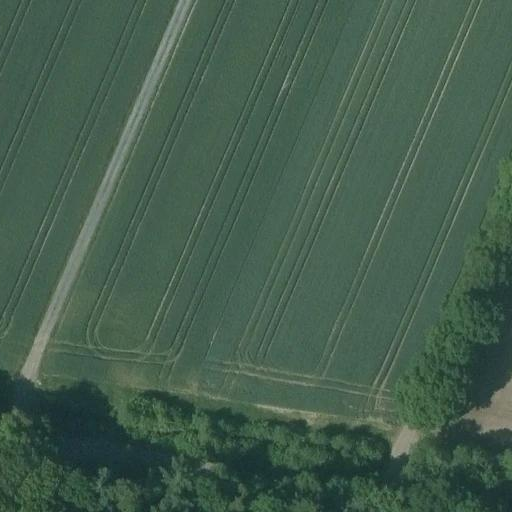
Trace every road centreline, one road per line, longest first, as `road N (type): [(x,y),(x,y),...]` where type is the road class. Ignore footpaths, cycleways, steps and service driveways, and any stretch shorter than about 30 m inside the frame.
road 1 (unclassified): [(451,511),(384,489),(511,184)]
road 2 (track): [(384,489),(0,426)]
